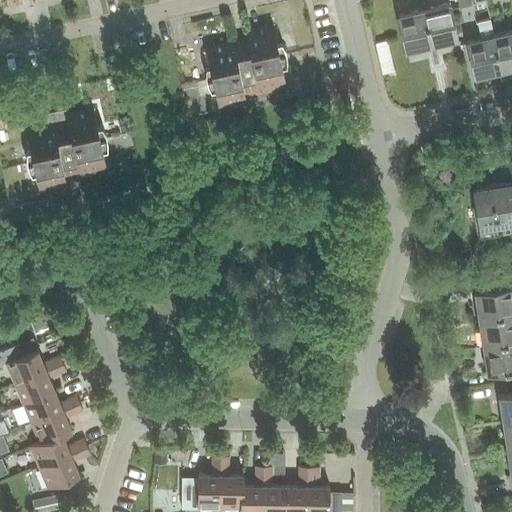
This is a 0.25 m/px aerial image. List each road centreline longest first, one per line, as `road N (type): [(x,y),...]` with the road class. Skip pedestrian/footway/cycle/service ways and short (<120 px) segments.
road 1 (residential): [(362,422),(365,352),(399,251),(376,135)]
road 2 (residential): [(362,422),(133,419)]
road 3 (residential): [(133,419),(85,305),(64,281),(34,274),(0,279)]
road 4 (residential): [(0,44),(212,0)]
road 5 (residential): [(463,511),(447,451),(407,426),(362,422)]
road 6 (unclassified): [(376,135),(345,0)]
road 7 (unclassified): [(376,135),(511,106)]
